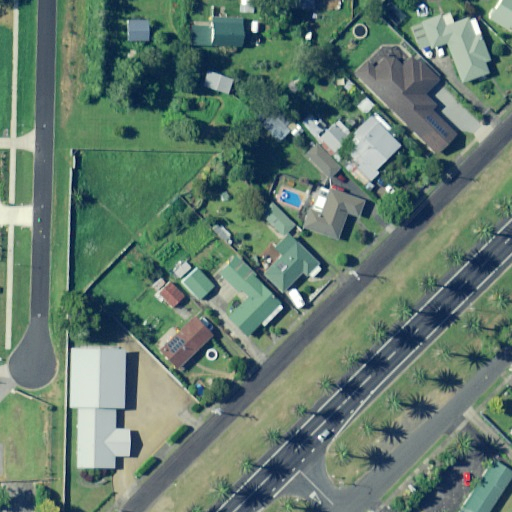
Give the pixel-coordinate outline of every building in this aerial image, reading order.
[(289,0),(289,11),(312,11),(311,0),(289,0)] [(505,32),(507,28),(511,31),(511,0),(506,0),(498,0),(486,20),(505,32)] [(240,19),(223,19),(223,7),(209,7),(209,18),(209,26),(189,26),(189,46),(239,47),(240,19)] [(451,24),(447,14),(409,27),(418,53),(444,44),(458,84),(485,74),(481,63),(487,61),(471,17),(451,24)] [(436,81),(411,56),(400,68),(387,55),(372,70),(364,63),(352,75),(433,155),(453,134),(429,110),(433,106),(422,95),(436,81)] [(231,80),(205,72),(200,87),(226,95),(231,80)] [(293,125),(277,110),(260,128),(276,143),(293,125)] [(366,179),(398,145),(369,117),(351,135),(357,141),(344,154),(356,166),(354,168),(366,179)] [(318,120),(306,131),(312,138),(324,127),(318,120)] [(350,135),(336,121),(326,131),(317,139),(331,153),(350,135)] [(338,168),(314,144),(302,156),(326,180),(338,168)] [(361,202),(328,190),(326,195),(317,191),(310,210),(307,209),(300,229),(333,241),(344,214),(355,218),(361,202)] [(291,226),(269,204),(258,216),(280,237),(291,226)] [(315,264),(285,235),(272,249),(279,256),(260,275),(279,293),(300,272),(304,276),(315,264)] [(242,338),(257,324),(261,328),(282,308),(278,304),(233,257),(215,274),(234,294),(237,291),(245,299),(224,319),(242,338)] [(210,287),(193,270),(179,284),(196,301),(210,287)] [(181,299),(166,284),(155,296),(169,310),(181,299)] [(208,337),(191,319),(156,352),(173,370),(208,337)] [(59,402),(71,402),(69,468),(100,469),(102,403),(117,403),(119,348),(60,346),(59,402)] [(472,511),(500,468),(480,456),(445,510),(436,505),(431,511),(472,511)] [(511,511),(511,493),(503,504),(511,511)]
